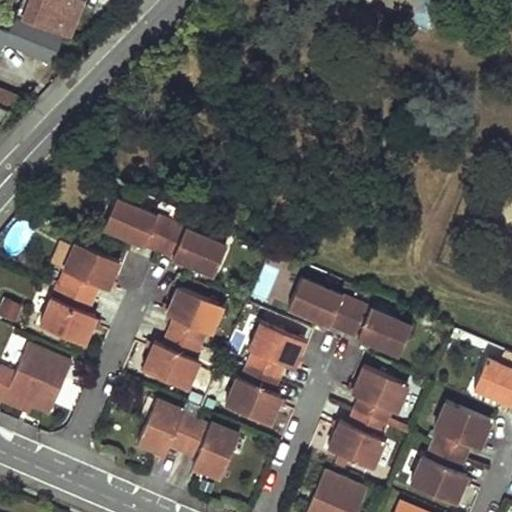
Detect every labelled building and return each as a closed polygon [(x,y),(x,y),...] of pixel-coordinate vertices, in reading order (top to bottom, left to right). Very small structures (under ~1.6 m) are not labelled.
[(27,0),(18,0),(13,14),(21,17),(27,0)] [(27,0),(21,17),(68,36),(81,0),(27,0)] [(8,30),(3,41),(53,61),(62,37),(12,18),(8,30)] [(0,123),(18,95),(0,86),(0,123)] [(77,135),(84,141),(100,125),(93,118),(77,135)] [(75,162),(83,153),(72,143),(65,152),(75,162)] [(114,194),(101,223),(213,271),(226,242),(114,194)] [(48,293),(36,320),(81,340),(92,313),(84,309),(96,281),(106,285),(118,258),(72,238),(60,265),(65,267),(53,295),(48,293)] [(301,275),(288,305),(399,353),(412,323),(301,275)] [(154,339),(142,367),(187,386),(199,359),(194,357),(206,329),(210,331),(222,303),(178,284),(166,312),(174,315),(162,343),(154,339)] [(0,313),(15,319),(22,300),(5,294),(0,308),(0,313)] [(237,375),(225,403),(269,421),(281,394),(272,390),(284,362),(293,366),(305,338),(261,319),(249,347),(254,349),(242,377),(237,375)] [(14,370),(0,364),(0,397),(2,398),(5,390),(36,404),(48,409),(69,359),(26,341),(14,370)] [(511,368),(485,357),(474,385),(511,401),(511,368)] [(339,418),(327,447),(373,466),(385,438),(381,436),(392,409),(396,411),(408,383),(364,364),(352,392),(361,396),(350,423),(339,418)] [(5,390),(2,398),(33,411),(36,404),(5,390)] [(155,393),(136,438),(166,450),(170,441),(197,453),(193,462),(221,474),(240,429),(213,418),(211,423),(183,411),(185,405),(155,393)] [(478,445),(490,418),(446,400),(434,428),(439,430),(428,457),(422,454),(410,482),(454,501),(466,473),(458,469),(469,441),(478,445)] [(324,468),(304,511),(426,511),(399,500),(393,511),(357,511),(368,487),(324,468)]
